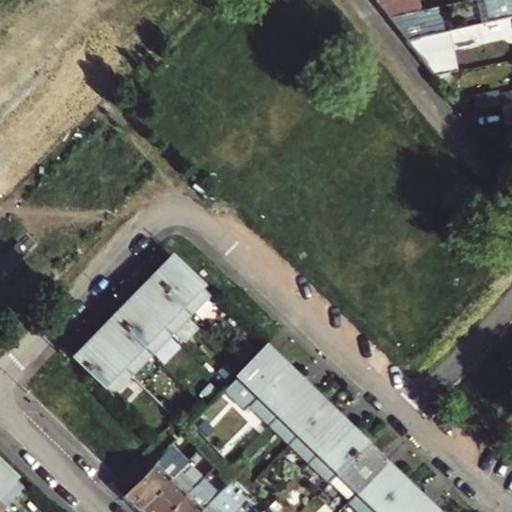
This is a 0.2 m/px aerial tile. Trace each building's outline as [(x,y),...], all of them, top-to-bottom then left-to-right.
[(422,0),(379,0),(395,17),(425,11),(422,0)] [(449,34),(443,7),(425,11),(395,17),(414,41),(449,34)] [(511,19),(511,13),(510,7),(501,9),(504,22),(511,19)] [(449,34),(414,41),(440,75),(463,70),(454,33),(449,34)] [(506,107),(511,106),(511,91),(503,93),(506,107)] [(183,308),(204,287),(175,259),(155,280),(183,308)] [(183,308),(155,280),(135,300),(164,327),(175,338),(194,318),(183,308)] [(164,327),(135,300),(116,320),(144,347),(164,327)] [(125,367),(144,347),(116,320),(96,339),(125,367)] [(125,367),(96,339),(77,359),(106,386),(125,367)] [(248,370),(243,375),(229,390),(229,391),(250,412),(265,397),(291,370),(269,349),(248,370)] [(291,370),(265,397),(285,416),(311,390),(291,370)] [(311,390),(285,416),(304,435),(330,408),(311,390)] [(330,408),(304,435),(324,454),(349,427),(330,408)] [(349,427),(324,454),(315,463),(334,482),(343,473),(369,446),(349,427)] [(197,460),(193,456),(179,442),(166,455),(168,458),(151,475),(138,461),(115,486),(140,511),(146,511),(192,464),(197,460)] [(369,446),(343,473),(334,482),(354,503),(364,493),(389,467),(369,446)] [(211,475),(221,465),(216,459),(205,470),(211,475)] [(0,498),(8,507),(28,487),(0,461),(0,498)] [(175,511),(207,479),(192,464),(146,511),(175,511)] [(211,475),(207,479),(175,511),(205,511),(222,495),(236,481),(228,473),(221,465),(211,475)] [(364,493),(383,511),(409,485),(389,467),(364,493)] [(236,481),(222,495),(205,511),(245,511),(242,508),(252,499),(236,481)] [(409,485),(383,511),(420,511),(428,504),(409,485)] [(0,498),(0,511),(5,511),(10,508),(8,507),(0,498)]
